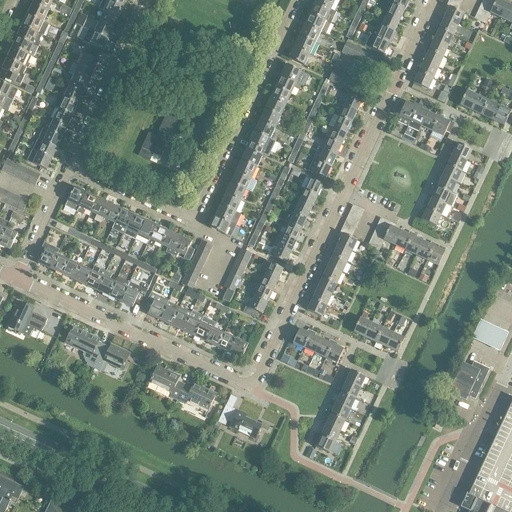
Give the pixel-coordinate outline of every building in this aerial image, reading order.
[(53,0),(52,0),(34,0),(32,4),(48,11),(53,0)] [(107,0),(103,0),(99,9),(105,12),(119,19),(124,8),(110,1),(107,0)] [(336,0),(317,0),(316,3),(331,10),(336,0)] [(388,0),(388,3),(392,5),(405,11),(409,0),(388,0)] [(458,11),(460,6),(449,0),(447,6),(458,11)] [(501,0),(496,0),(496,2),(493,8),(491,13),(490,14),(501,19),(508,5),(501,1),(501,0)] [(331,10),(316,3),(311,14),(331,24),(337,13),(331,10)] [(491,13),(493,8),(482,3),(480,8),(491,13)] [(48,11),(32,4),(27,15),(43,22),(48,11)] [(392,5),(387,16),(399,22),(405,11),(392,5)] [(511,23),(511,6),(508,5),(501,19),(511,24),(511,23)] [(464,14),(458,11),(447,6),(445,10),(448,11),(444,18),(459,25),(464,14)] [(488,19),(490,14),(491,13),(480,8),(477,14),(488,19)] [(81,12),(76,23),(84,26),(88,15),(81,12)] [(105,12),(100,23),(114,29),(119,19),(105,12)] [(331,24),(311,14),(305,26),(321,33),(326,35),(331,24)] [(485,24),(488,19),(477,14),(475,19),(485,24)] [(43,22),(27,15),(22,26),(42,35),(43,36),(49,25),(43,22)] [(387,16),(381,27),(394,33),(399,22),(387,16)] [(459,25),(444,18),(441,25),(439,24),(437,28),(453,36),(459,25)] [(100,23),(95,34),(109,40),(114,29),(100,23)] [(42,35),(22,26),(17,37),(33,44),(33,45),(38,47),(40,43),(39,42),(42,35)] [(321,33),(305,26),(300,37),(315,44),(321,33)] [(373,30),(371,36),(376,38),(389,44),(391,41),(393,41),(396,34),(394,33),(381,27),(379,33),(373,30)] [(453,36),(437,28),(435,32),(438,33),(434,40),(448,47),(453,36)] [(88,31),(83,42),(89,45),(103,51),(109,40),(95,34),(88,31)] [(61,38),(58,43),(59,43),(63,45),(69,34),(64,32),(61,38)] [(371,36),(365,47),(371,50),(381,55),(384,56),(389,44),(376,38),(371,36)] [(17,37),(12,48),(32,57),(33,58),(35,54),(38,47),(33,45),(33,44),(17,37)] [(315,44),(300,37),(295,48),(310,55),(315,44)] [(448,47),(434,40),(431,48),(428,46),(426,50),(443,58),(448,47)] [(347,56),(352,45),(347,42),(342,53),(347,56)] [(352,58),(358,47),(352,45),(347,56),(352,58)] [(358,61),(363,50),(358,47),(352,58),(358,61)] [(32,57),(12,48),(7,59),(26,68),(28,69),(30,64),(29,64),(32,57)] [(310,55),(295,48),(290,60),(305,67),(310,55)] [(85,55),(79,66),(94,72),(99,61),(96,60),(98,54),(88,49),(85,55)] [(363,63),(368,53),(363,50),(358,61),(363,63)] [(443,58),(426,50),(424,54),(427,56),(424,62),(438,69),(443,58)] [(369,66),(374,55),(368,53),(363,63),(369,66)] [(374,69),(379,58),(374,55),(369,66),(374,69)] [(26,68),(7,59),(1,70),(3,70),(0,76),(20,86),(25,75),(23,74),(26,68)] [(438,69),(424,62),(421,69),(418,68),(416,72),(433,80),(438,69)] [(286,65),(281,77),(296,84),(302,73),(286,65)] [(79,66),(74,77),(88,83),(94,72),(79,66)] [(334,84),(339,73),(333,70),(329,81),(328,81),(334,84)] [(433,80),(416,72),(414,76),(417,77),(414,85),(428,91),(433,80)] [(339,86),(344,76),(339,73),(334,84),(339,86)] [(451,74),(446,85),(452,88),(457,77),(451,74)] [(345,89),(350,78),(344,76),(339,86),(345,89)] [(52,91),(57,80),(51,77),(46,88),(52,91)] [(74,77),(69,88),(83,94),(88,83),(74,77)] [(281,77),(275,88),(291,95),(295,88),(299,90),(301,86),(296,84),(281,77)] [(350,92),(355,81),(350,78),(345,89),(350,92)] [(486,80),(483,87),(490,90),(493,83),(486,80)] [(0,81),(0,95),(13,101),(18,90),(0,81)] [(356,94),(361,83),(355,81),(350,92),(356,94)] [(361,97),(366,86),(361,83),(356,94),(361,97)] [(27,85),(25,90),(33,94),(35,89),(27,85)] [(445,87),(443,93),(449,95),(451,90),(445,87)] [(69,88),(64,98),(78,105),(83,94),(69,88)] [(275,88),(270,99),(286,107),(291,95),(275,88)] [(441,92),(437,101),(444,104),(448,95),(441,92)] [(471,111),(478,97),(467,92),(460,106),(471,111)] [(13,101),(0,95),(0,108),(2,110),(8,113),(13,101)] [(357,112),(362,101),(350,95),(345,106),(357,112)] [(59,96),(54,107),(59,109),(73,116),(78,105),(64,98),(59,96)] [(482,116),(488,102),(478,97),(471,111),(482,116)] [(270,99),(265,111),(280,118),(286,107),(270,99)] [(493,122),(499,107),(488,102),(482,116),(493,122)] [(408,128),(418,105),(414,103),(413,106),(406,103),(396,122),(408,128)] [(419,133),(421,127),(428,113),(421,110),(423,107),(418,105),(408,128),(419,133)] [(352,124),(357,112),(345,106),(339,118),(352,124)] [(504,127),(510,113),(499,107),(493,122),(504,127)] [(138,156),(150,161),(154,154),(161,157),(171,135),(178,139),(185,124),(195,129),(192,137),(206,144),(215,125),(178,108),(173,119),(166,115),(155,136),(148,133),(138,156)] [(59,109),(54,120),(68,127),(73,116),(59,109)] [(265,111),(260,122),(275,129),(280,118),(265,111)] [(432,132),(440,115),(436,114),(435,116),(428,113),(421,127),(432,132)] [(347,135),(352,124),(339,118),(334,115),(329,126),(334,129),(347,135)] [(444,117),(440,115),(432,132),(443,138),(450,123),(442,120),(444,117)] [(54,120),(49,131),(63,138),(64,136),(68,127),(54,120)] [(260,122),(254,133),(270,140),(275,129),(260,122)] [(43,128),(38,139),(44,142),(58,149),(63,138),(49,131),(43,128)] [(341,146),(347,135),(334,129),(329,140),(341,146)] [(393,129),(390,134),(397,137),(399,132),(393,129)] [(249,144),(246,150),(262,158),(263,155),(268,158),(276,142),(270,140),(254,133),(249,144)] [(303,142),(306,136),(301,133),(298,140),(303,142)] [(404,134),(401,140),(413,145),(415,139),(404,134)] [(38,139),(33,150),(39,153),(53,159),(58,149),(44,142),(38,139)] [(336,157),(341,146),(329,140),(323,152),(336,157)] [(471,151),(454,143),(452,147),(455,148),(452,155),(466,162),(471,151)] [(298,153),(301,147),(296,145),(293,151),(298,153)] [(33,150),(28,161),(48,170),(53,159),(39,153),(33,150)] [(246,150),(241,161),(257,168),(262,158),(246,150)] [(331,169),(336,157),(323,152),(318,163),(331,169)] [(301,154),(297,162),(306,160),(307,157),(301,154)] [(466,162),(452,155),(449,162),(446,161),(444,165),(461,173),(466,162)] [(292,165),(295,158),(290,156),(287,162),(292,165)] [(8,173),(13,162),(7,160),(2,171),(8,173)] [(241,161),(236,172),(251,180),(257,168),(241,161)] [(13,176),(18,165),(13,162),(8,173),(13,176)] [(325,180),(331,169),(318,163),(313,174),(325,180)] [(19,178),(24,168),(18,165),(13,176),(19,178)] [(461,173),(444,165),(442,169),(445,170),(442,177),(456,184),(461,173)] [(189,180),(194,170),(187,166),(182,176),(189,180)] [(24,181),(29,170),(24,168),(19,178),(24,181)] [(30,184),(35,173),(29,170),(24,181),(30,184)] [(293,170),(291,175),(298,179),(301,173),(293,170)] [(236,172),(231,184),(246,191),(252,193),(257,182),(251,180),(236,172)] [(35,186),(40,177),(40,175),(35,173),(30,184),(35,186)] [(456,184),(442,177),(439,184),(436,182),(434,186),(451,194),(456,184)] [(317,196),(323,185),(310,180),(305,190),(317,196)] [(231,184),(225,195),(241,202),(246,191),(231,184)] [(451,194),(434,186),(432,190),(435,192),(432,199),(446,205),(451,208),(456,197),(451,194)] [(74,188),(65,207),(77,212),(86,193),(74,188)] [(312,208),(317,196),(305,190),(300,202),(312,208)] [(7,204),(12,194),(6,191),(1,202),(7,204)] [(98,199),(86,193),(77,212),(83,215),(86,210),(91,213),(98,199)] [(12,207),(17,196),(12,194),(7,204),(12,207)] [(225,195),(220,206),(236,213),(241,202),(225,195)] [(18,210),(23,199),(17,196),(12,207),(18,210)] [(28,201),(23,199),(18,210),(23,212),(28,201)] [(110,204),(98,199),(91,213),(97,216),(94,221),(101,224),(103,219),(110,204)] [(446,205),(432,199),(429,206),(426,204),(424,208),(441,216),(446,205)] [(307,219),(312,208),(300,202),(294,213),(307,219)] [(121,210),(110,204),(103,219),(115,224),(121,210)] [(459,205),(457,210),(463,213),(466,208),(459,205)] [(220,206),(215,218),(230,225),(236,227),(241,216),(236,213),(220,206)] [(363,211),(357,208),(352,206),(350,211),(361,216),(363,211)] [(441,216),(424,208),(422,212),(425,214),(421,221),(435,227),(441,216)] [(124,235),(133,215),(121,210),(115,224),(112,230),(124,235)] [(358,222),(361,216),(350,211),(347,217),(358,222)] [(456,212),(452,220),(458,223),(462,214),(456,212)] [(23,224),(25,218),(14,213),(12,219),(23,224)] [(302,230),(307,219),(294,213),(289,224),(302,230)] [(145,221),(133,215),(124,235),(136,241),(145,221)] [(356,227),(358,222),(347,217),(345,222),(356,227)] [(215,218),(210,229),(225,236),(230,239),(236,227),(230,225),(215,218)] [(0,219),(0,244),(7,229),(10,224),(0,219)] [(389,230),(392,224),(380,219),(378,225),(389,230)] [(147,246),(157,226),(145,221),(136,241),(147,246)] [(353,233),(356,227),(345,222),(342,228),(353,233)] [(296,242),(302,230),(289,224),(284,236),(296,242)] [(394,246),(401,232),(394,229),(395,226),(392,224),(389,230),(386,236),(384,241),(394,246)] [(389,230),(378,225),(375,231),(386,236),(389,230)] [(157,226),(148,245),(153,248),(155,243),(162,246),(169,232),(157,226)] [(351,238),(353,233),(342,228),(340,233),(351,238)] [(7,229),(0,244),(0,245),(11,250),(18,234),(7,229)] [(386,236),(375,231),(373,236),(384,241),(386,236)] [(171,256),(180,237),(169,232),(162,246),(168,249),(166,253),(171,256)] [(405,251),(413,234),(409,232),(408,235),(401,232),(394,246),(405,251)] [(357,241),(351,238),(340,233),(338,237),(341,239),(337,246),(352,252),(357,241)] [(416,256),(423,242),(416,239),(417,236),(413,234),(405,251),(416,256)] [(291,253),(296,242),(284,236),(279,247),(291,253)] [(381,247),(384,241),(373,236),(370,241),(381,247)] [(189,248),(192,243),(180,237),(171,256),(176,258),(178,254),(185,257),(184,259),(189,262),(195,251),(189,248)] [(210,252),(213,246),(202,241),(200,247),(210,252)] [(381,247),(370,241),(368,246),(368,247),(379,252),(381,247)] [(427,262),(435,244),(431,243),(430,246),(423,242),(416,256),(427,262)] [(51,269),(57,255),(60,250),(45,243),(38,257),(41,258),(39,264),(51,269)] [(439,246),(435,244),(427,262),(438,267),(445,253),(438,249),(439,246)] [(352,252),(337,246),(334,253),(331,251),(329,255),(347,263),(352,252)] [(208,257),(210,252),(200,247),(197,252),(208,257)] [(286,264),(291,253),(279,247),(273,258),(286,264)] [(252,255),(241,250),(239,255),(249,260),(252,255)] [(205,263),(208,257),(197,252),(194,257),(205,263)] [(62,275),(69,261),(57,255),(51,269),(62,275)] [(247,266),(249,260),(239,255),(236,261),(247,266)] [(347,263),(329,255),(328,259),(330,261),(327,267),(342,274),(347,263)] [(203,268),(205,263),(194,257),(192,263),(203,268)] [(74,280),(81,266),(69,261),(62,275),(74,280)] [(244,271),(247,266),(236,261),(233,266),(244,271)] [(200,274),(203,268),(192,263),(189,268),(200,274)] [(270,264),(265,275),(278,281),(283,270),(270,264)] [(86,286),(92,272),(81,266),(74,280),(86,286)] [(242,276),(244,271),(233,266),(231,272),(242,276)] [(342,274),(327,267),(324,274),(321,273),(320,277),(337,285),(342,274)] [(197,279),(200,274),(189,268),(187,274),(197,279)] [(98,291),(107,272),(101,269),(98,275),(92,272),(86,286),(98,291)] [(410,269),(408,274),(415,278),(418,272),(410,269)] [(109,297),(116,283),(110,281),(112,275),(107,272),(98,291),(109,297)] [(239,282),(242,276),(231,272),(228,277),(239,282)] [(174,274),(171,280),(178,283),(181,277),(174,274)] [(195,284),(197,279),(187,274),(184,279),(195,284)] [(272,293),(278,281),(265,275),(260,287),(272,293)] [(236,287),(239,282),(228,277),(226,282),(236,287)] [(337,285),(320,277),(318,281),(320,282),(317,289),(332,296),(337,285)] [(121,303),(130,283),(118,278),(116,283),(109,297),(121,303)] [(192,290),(195,284),(184,279),(181,285),(188,288),(192,290)] [(234,293),(236,287),(226,282),(223,288),(227,290),(234,293)] [(141,306),(147,292),(130,283),(121,303),(133,308),(135,303),(141,306)] [(267,304),(272,293),(260,287),(254,298),(267,304)] [(188,288),(185,295),(197,301),(199,296),(200,294),(192,290),(188,288)] [(332,296),(317,289),(314,296),(311,295),(309,299),(327,307),(332,296)] [(229,304),(231,299),(234,293),(227,290),(222,301),(229,304)] [(151,293),(144,307),(150,310),(147,315),(159,321),(168,303),(169,301),(163,299),(151,293)] [(262,315),(267,304),(254,298),(249,309),(246,307),(243,313),(254,318),(256,312),(262,315)] [(327,307),(309,299),(308,303),(310,304),(307,311),(321,318),(327,307)] [(27,325),(40,331),(42,332),(48,320),(33,313),(34,309),(20,303),(8,328),(23,335),(27,325)] [(171,326),(179,308),(168,303),(159,321),(171,326)] [(183,332),(189,318),(191,314),(179,308),(171,326),(183,332)] [(195,337),(201,323),(189,318),(183,332),(195,337)] [(206,343),(212,329),(215,323),(204,318),(201,323),(195,337),(206,343)] [(364,338),(371,324),(365,321),(361,319),(360,319),(353,333),(364,338)] [(495,327),(482,321),(473,340),(487,346),(500,353),(509,333),(495,327)] [(375,343),(382,329),(371,324),(364,338),(375,343)] [(93,369),(104,346),(98,343),(99,340),(73,328),(67,340),(75,344),(73,347),(85,353),(84,354),(86,360),(89,361),(87,366),(93,369)] [(218,348),(224,334),(212,329),(206,343),(218,348)] [(386,348),(393,334),(382,329),(375,343),(386,348)] [(289,342),(287,348),(294,351),(297,346),(304,349),(312,332),(308,330),(306,333),(299,330),(293,344),(289,342)] [(312,332),(304,349),(315,354),(321,340),(314,337),(316,334),(312,332)] [(230,354),(236,340),(224,334),(218,348),(230,354)] [(397,353),(404,339),(393,334),(386,348),(397,353)] [(248,345),(236,340),(230,354),(241,359),(248,345)] [(321,340),(315,354),(325,359),(333,342),(329,340),(328,343),(321,340)] [(333,342),(325,359),(337,365),(343,351),(336,347),(337,344),(333,342)] [(110,349),(104,346),(93,369),(100,372),(104,362),(122,371),(130,354),(111,346),(110,349)] [(283,356),(280,362),(295,369),(298,362),(283,356)] [(489,370),(474,363),(473,363),(471,367),(463,363),(449,393),(466,401),(467,397),(470,398),(470,397),(475,400),(489,370)] [(170,397),(177,401),(185,384),(178,381),(180,378),(157,367),(152,378),(151,379),(151,380),(150,383),(171,394),(170,397)] [(308,367),(305,373),(316,378),(319,372),(308,367)] [(365,378),(348,370),(346,374),(349,375),(346,382),(360,388),(365,378)] [(360,388),(346,382),(343,389),(340,387),(338,391),(355,399),(360,388)] [(192,388),(185,384),(177,401),(185,404),(186,401),(208,411),(210,407),(211,407),(211,406),(211,405),(216,395),(194,384),(192,388)] [(355,399),(338,391),(336,395),(339,397),(336,404),(350,410),(355,399)] [(511,511),(511,401),(510,406),(468,495),(475,499),(470,510),(469,511),(511,511)] [(350,410),(336,404),(332,411),(330,410),(328,414),(345,421),(350,410)] [(238,411),(237,413),(234,412),(235,410),(226,406),(218,423),(225,426),(228,421),(232,423),(230,428),(255,440),(260,428),(268,431),(270,427),(262,423),(261,425),(245,418),(246,415),(238,411)] [(217,408),(214,414),(219,417),(222,411),(217,408)] [(345,421),(328,414),(326,418),(329,419),(326,426),(340,432),(345,421)] [(340,432),(326,426),(323,433),(320,431),(318,435),(335,443),(340,432)] [(335,443),(318,435),(316,439),(319,441),(316,448),(329,454),(335,443)] [(310,448),(306,457),(313,460),(317,451),(310,448)] [(18,501),(24,488),(0,476),(0,497),(2,499),(0,503),(0,511),(5,511),(12,498),(18,501)] [(76,511),(51,500),(45,511),(76,511)]
